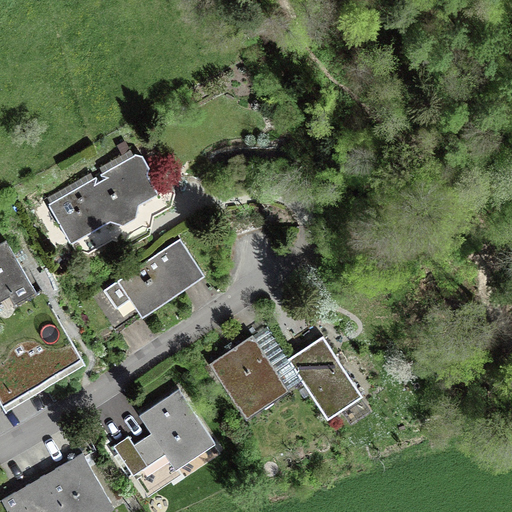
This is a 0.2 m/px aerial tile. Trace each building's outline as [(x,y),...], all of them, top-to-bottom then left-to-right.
[(48,202),(71,242),(110,219),(121,223),(136,213),(138,208),(140,200),(159,190),(148,171),(149,164),(143,155),(134,154),(48,202)] [(206,272),(181,236),(103,288),(116,306),(129,297),(142,315),(206,272)] [(7,237),(0,240),(0,294),(9,290),(17,304),(39,292),(18,256),(7,237)] [(86,363),(57,313),(0,346),(0,399),(6,410),(86,363)] [(242,411),(299,373),(327,415),(363,391),(324,332),(297,349),(274,365),(252,331),(223,350),(209,360),(242,411)] [(180,385),(139,413),(151,431),(134,442),(128,433),(113,443),(133,473),(165,451),(183,479),(221,454),(212,440),(215,438),(180,385)] [(24,485),(3,497),(11,511),(91,511),(111,501),(84,452),(63,464),(43,474),(24,485)]
